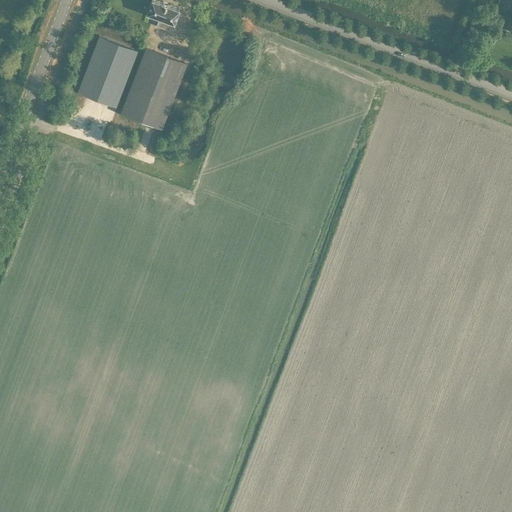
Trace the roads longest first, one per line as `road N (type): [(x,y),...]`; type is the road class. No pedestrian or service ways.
road 1 (unclassified): [(262,0),(511,94)]
road 2 (tertiary): [(0,176),(66,0)]
